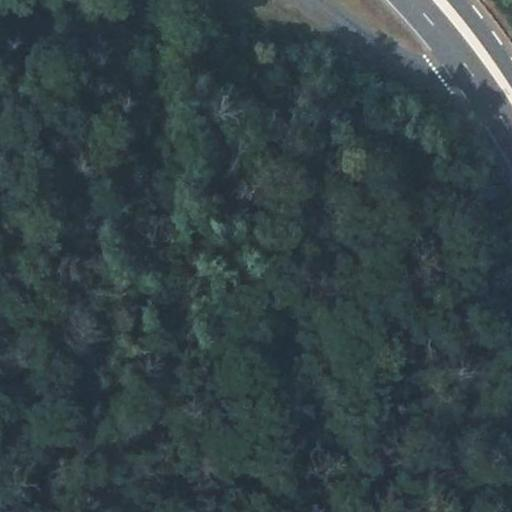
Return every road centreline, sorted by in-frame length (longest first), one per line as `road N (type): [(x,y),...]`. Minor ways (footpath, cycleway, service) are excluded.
road 1 (unknown): [(298,0),(407,68),(471,75)]
road 2 (primary): [(410,0),(511,135)]
